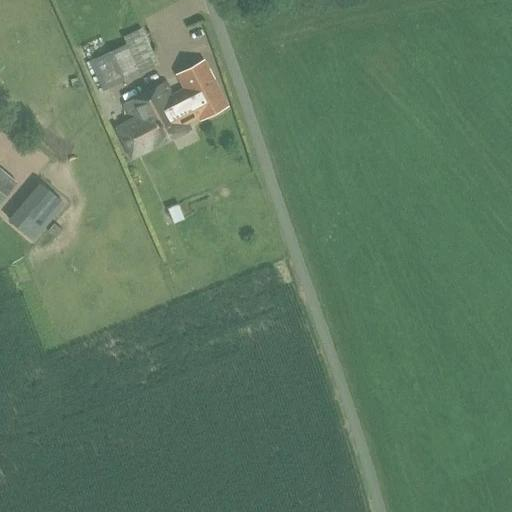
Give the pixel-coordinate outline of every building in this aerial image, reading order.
[(101,55),(108,77),(138,67),(131,45),(101,55)] [(203,61),(177,75),(200,119),(226,106),(203,61)] [(189,129),(164,82),(124,103),(133,120),(125,123),(140,151),(153,145),(153,147),(189,129)] [(0,170),(0,200),(15,183),(0,170)] [(167,208),(172,223),(184,219),(178,204),(167,208)] [(38,224),(16,206),(6,218),(27,236),(38,224)] [(56,237),(62,230),(53,223),(47,230),(56,237)]
